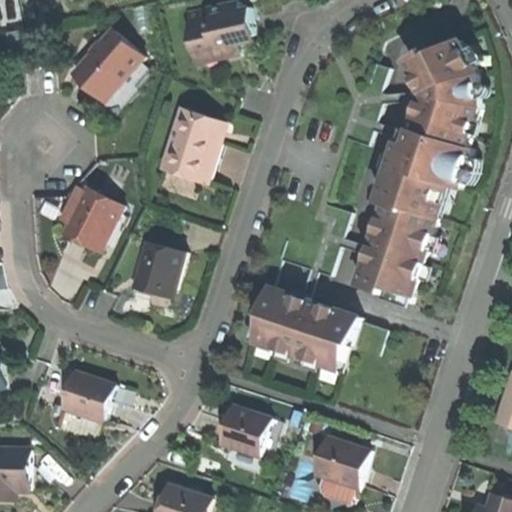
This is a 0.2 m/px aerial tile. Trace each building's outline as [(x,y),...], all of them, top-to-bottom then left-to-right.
[(241,1),(209,8),(213,26),(193,30),(198,53),(218,49),(221,60),(234,57),(245,55),(241,38),(259,34),(253,7),(243,10),(241,1)] [(189,12),(193,30),(213,26),(209,8),(189,12)] [(150,58),(118,30),(82,70),(96,83),(113,99),(150,58)] [(480,149),(474,147),(478,134),(479,134),(473,132),(476,121),(482,123),(482,122),(487,108),(485,75),(467,40),(444,52),(441,46),(412,61),(420,76),(427,89),(428,88),(429,95),(430,103),(427,102),(419,127),(416,136),(413,145),(405,142),(385,203),(390,205),(377,244),(375,249),(364,285),(417,303),(446,218),(438,215),(448,183),(458,186),(467,189),(469,182),(478,157),(480,149)] [(200,64),(221,60),(218,49),(198,53),(200,64)] [(378,66),(370,91),(383,95),(391,71),(378,66)] [(379,125),(388,97),(383,95),(370,91),(365,89),(349,139),(372,146),(379,125)] [(220,120),(187,109),(167,167),(213,182),(220,160),(226,142),(214,138),(220,120)] [(486,124),(482,122),(482,123),(476,121),(473,132),(479,134),(478,134),(483,136),(486,124)] [(478,157),(469,182),(479,185),(481,183),(484,179),(486,176),(487,172),(488,168),(488,162),(487,160),(478,157)] [(438,215),(446,218),(448,218),(458,186),(448,183),(438,215)] [(66,220),(75,224),(87,196),(78,192),(66,220)] [(127,209),(89,192),(87,196),(75,224),(72,228),(94,238),(110,245),(127,209)] [(356,215),(332,207),(320,243),(293,234),(284,261),(319,272),(335,277),(347,241),(356,215)] [(191,252),(152,241),(141,281),(162,287),(180,292),(191,252)] [(268,316),(259,342),(346,370),(354,344),(357,345),(365,321),(366,318),(309,300),(274,288),(268,304),(265,315),(268,316)] [(385,359),(395,331),(365,321),(357,345),(356,350),(385,359)] [(0,389),(12,387),(9,374),(7,358),(0,359),(0,389)] [(122,385),(79,372),(68,407),(83,412),(109,421),(110,421),(116,404),(122,385)] [(511,387),(500,423),(511,426),(511,387)] [(231,432),(227,443),(266,456),(278,419),(239,406),(238,409),(234,423),(231,432)] [(228,421),(234,423),(238,409),(233,407),(228,421)] [(103,439),(109,421),(83,412),(77,431),(103,439)] [(329,478),(361,488),(363,489),(370,469),(375,453),(354,446),(355,444),(332,437),(320,475),(329,478)] [(354,446),(375,453),(376,451),(355,444),(354,446)] [(35,450),(0,449),(0,499),(1,500),(2,489),(20,490),(34,490),(34,470),(35,450)] [(356,504),(361,488),(329,478),(326,486),(327,491),(331,495),(356,504)] [(175,485),(169,504),(174,505),(180,486),(175,485)] [(166,511),(213,511),(218,499),(180,486),(174,505),(169,504),(166,511)] [(20,500),(20,490),(2,489),(1,500),(20,500)] [(498,494),(493,510),(500,511),(506,496),(498,494)] [(511,511),(511,498),(506,496),(500,511),(493,510),(483,506),(480,511),(511,511)]
